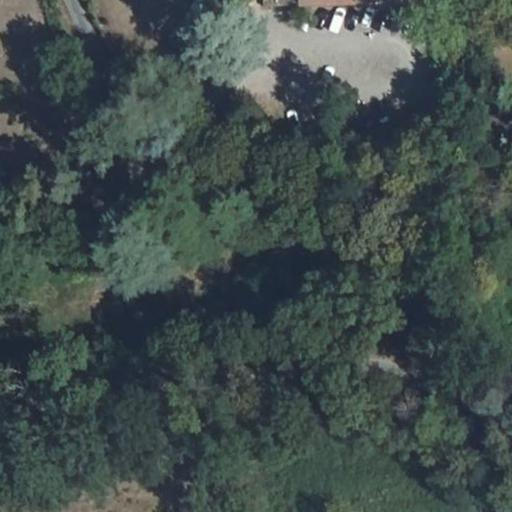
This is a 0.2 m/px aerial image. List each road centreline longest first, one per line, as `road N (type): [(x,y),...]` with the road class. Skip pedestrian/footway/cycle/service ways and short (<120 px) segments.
road 1 (unclassified): [(511,390),(427,378),(0,405)]
road 2 (unclassified): [(0,270),(82,250),(127,229),(149,196),(150,169),(76,0)]
road 3 (track): [(149,196),(511,196)]
